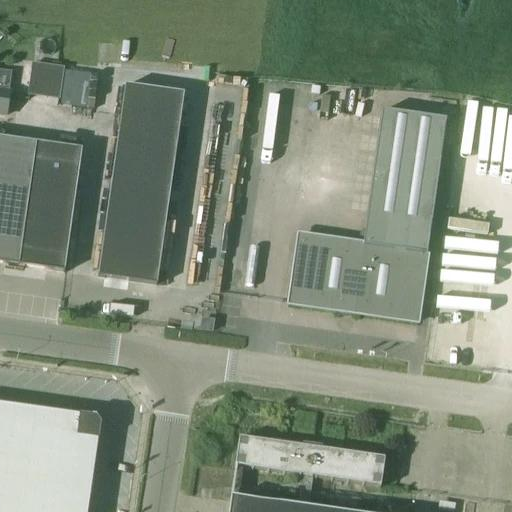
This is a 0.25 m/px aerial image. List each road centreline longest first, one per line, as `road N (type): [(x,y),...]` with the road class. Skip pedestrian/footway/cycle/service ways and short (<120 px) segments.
road 1 (unclassified): [(511,411),(176,364)]
road 2 (unclassified): [(176,364),(0,339)]
road 3 (unclassified): [(155,511),(176,364)]
